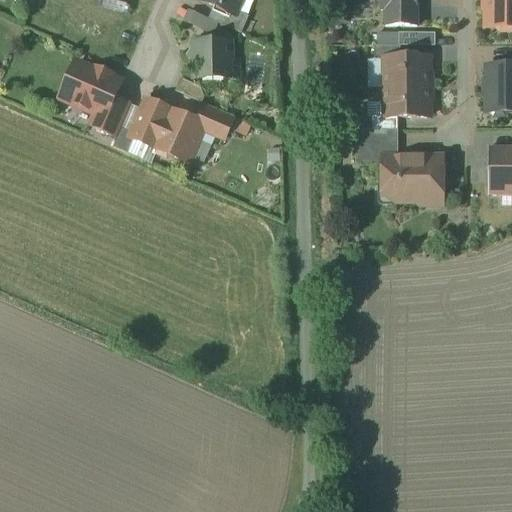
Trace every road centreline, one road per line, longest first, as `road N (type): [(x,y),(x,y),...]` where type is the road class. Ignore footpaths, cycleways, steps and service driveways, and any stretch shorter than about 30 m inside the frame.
road 1 (unclassified): [(294,0),(305,511)]
road 2 (residential): [(470,0),(469,138)]
